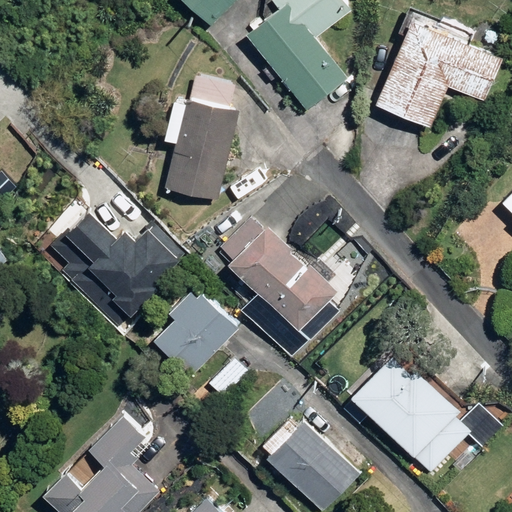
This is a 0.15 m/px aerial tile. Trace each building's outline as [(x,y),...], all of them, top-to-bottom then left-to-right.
[(199,0),(216,17),(234,0),(199,0)] [(289,0),(257,24),(315,104),(356,74),(325,32),(363,3),(361,0),(289,0)] [(369,105),(424,126),(440,82),(477,97),(494,54),(402,18),(369,105)] [(170,177),(223,191),(246,101),(233,98),(239,78),(198,68),(170,177)] [(78,223),(60,241),(74,256),(67,262),(125,322),(170,278),(166,273),(190,250),(157,216),(146,228),(136,218),(128,225),(102,198),(77,222),(78,223)] [(265,221),(256,211),(224,240),(303,326),(343,289),(332,277),(340,270),(323,251),(315,257),(314,259),(297,240),(299,239),(275,212),(265,221)] [(0,258),(14,246),(0,230),(0,258)] [(204,287),(198,280),(175,302),(182,309),(159,332),(196,369),(242,322),(206,285),(204,287)] [(360,382),(436,464),(475,421),(462,406),(467,401),(427,357),(421,362),(403,343),(360,382)] [(238,349),(210,375),(226,393),(254,367),(238,349)] [(311,353),(303,360),(311,370),(319,363),(311,353)] [(50,483),(76,511),(137,511),(166,484),(138,456),(143,450),(136,443),(153,426),(131,403),(96,436),(112,453),(90,474),(74,459),(50,483)] [(274,445),(326,502),(364,466),(312,410),(274,445)] [(232,511),(236,509),(214,486),(188,511),(232,511)]
